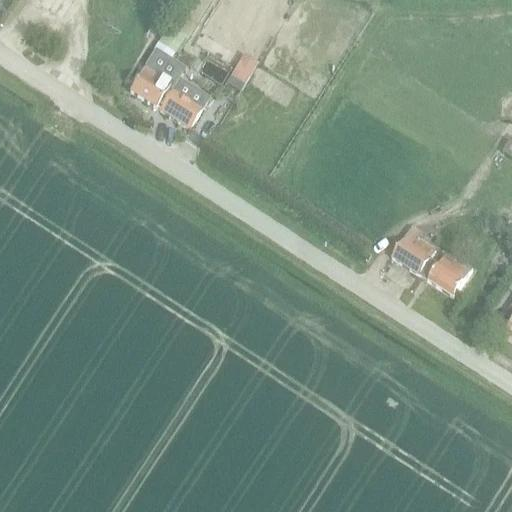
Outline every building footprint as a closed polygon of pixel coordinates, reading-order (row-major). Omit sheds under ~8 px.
[(211,0),(187,0),(157,48),(173,58),(183,42),(186,44),(213,1),(211,0)] [(157,111),(173,86),(181,72),(155,56),(130,95),(157,111)] [(190,134),(202,115),(172,96),(160,114),(190,134)] [(478,131),(488,150),(508,140),(499,124),(493,127),(491,124),(478,131)] [(408,237),(403,245),(393,261),(419,278),(435,254),(408,237)] [(435,254),(419,278),(428,284),(454,301),(472,273),(463,267),(461,271),(435,254)]
